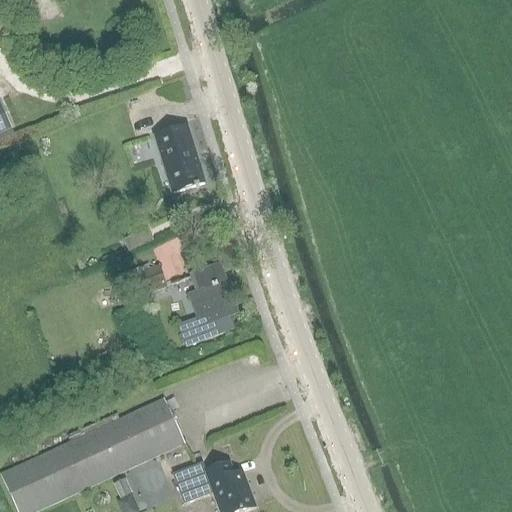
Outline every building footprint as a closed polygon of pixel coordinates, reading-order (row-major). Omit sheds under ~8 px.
[(57,18),(57,8),(39,8),(39,17),(57,18)] [(0,135),(11,131),(0,105),(0,135)] [(154,138),(172,195),(204,185),(186,128),(154,138)] [(128,253),(153,242),(147,230),(123,242),(128,253)] [(128,302),(167,288),(159,268),(120,282),(128,302)] [(228,317),(237,314),(226,282),(226,283),(220,268),(191,278),(196,293),(188,296),(197,321),(178,327),(185,348),(233,331),(228,317)] [(0,477),(15,511),(39,511),(184,445),(163,401),(0,477)] [(234,477),(229,464),(205,473),(202,465),(172,476),(183,506),(212,496),(218,511),(247,511),(255,509),(242,474),(234,477)] [(125,480),(113,486),(120,502),(130,497),(133,496),(125,480)] [(120,502),(118,503),(121,511),(137,511),(130,497),(120,502)]
